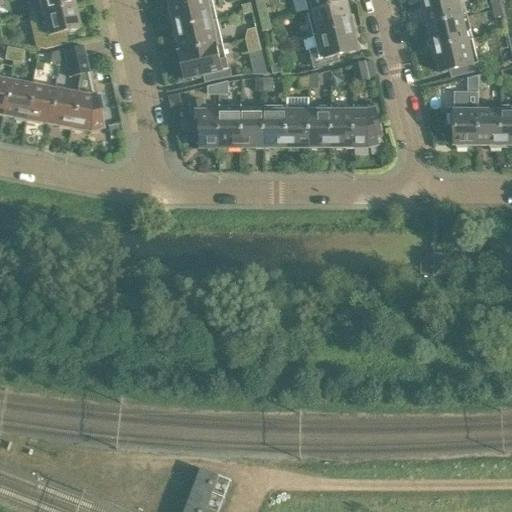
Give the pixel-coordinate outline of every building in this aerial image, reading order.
[(63,10),(73,8),(71,0),(40,0),(43,14),(63,10)] [(173,19),(176,30),(217,20),(212,0),(194,0),(170,5),(171,8),(168,10),(170,18),(173,19)] [(304,0),(308,13),(347,4),(345,0),(304,0)] [(457,0),(443,0),(421,5),(423,13),(426,15),(429,28),(468,19),(465,7),(459,9),(457,0)] [(493,13),(502,11),(499,0),(498,0),(490,2),(493,13)] [(250,4),(241,6),(243,15),(252,13),(250,4)] [(349,15),(347,4),(308,13),(314,37),(355,27),(353,17),(349,15)] [(78,29),(73,8),(63,10),(43,14),(48,36),(78,29)] [(261,24),(270,22),(267,13),(259,15),(261,24)] [(468,19),(429,28),(432,38),(429,41),(432,51),(468,43),(464,28),(470,26),(468,19)] [(223,45),(217,20),(176,30),(176,32),(174,34),(176,42),(179,43),(182,54),(223,45)] [(272,30),(270,22),(261,24),(263,32),(272,30)] [(338,62),(336,56),(358,51),(355,38),(358,36),(355,27),(314,37),(317,49),(310,51),(314,67),(338,62)] [(247,30),(249,39),(258,37),(256,28),(247,30)] [(249,39),(245,40),(249,56),(262,53),(258,37),(249,39)] [(468,43),(432,51),(434,60),(437,62),(440,73),(479,64),(476,54),(471,56),(468,43)] [(223,45),(182,54),(182,56),(179,57),(184,80),(229,70),(223,45)] [(66,63),(85,59),(82,46),(63,50),(66,63)] [(14,62),(16,49),(6,48),(4,60),(14,62)] [(16,49),(14,62),(21,63),(23,51),(16,49)] [(51,53),(49,65),(58,67),(60,56),(59,51),(51,53)] [(80,69),(81,75),(80,75),(77,92),(76,96),(78,96),(71,132),(85,134),(86,132),(90,132),(101,130),(93,94),(88,73),(85,59),(66,63),(68,72),(80,69)] [(353,66),(354,72),(366,69),(364,63),(353,66)] [(280,64),(271,66),(273,75),(282,73),(280,64)] [(69,77),(80,75),(81,75),(80,69),(68,72),(69,77)] [(368,79),(366,69),(354,72),(356,82),(368,79)] [(317,74),(308,77),(308,89),(317,88),(317,74)] [(479,76),(479,88),(487,88),(487,74),(479,76)] [(479,88),(479,76),(470,78),(470,88),(479,88)] [(0,115),(4,117),(6,103),(11,80),(0,77),(0,115)] [(308,89),(308,77),(299,79),(299,89),(308,89)] [(272,79),(262,80),(262,91),(272,91),(272,79)] [(10,121),(26,123),(33,88),(20,85),(21,82),(11,80),(6,103),(4,117),(10,118),(10,121)] [(215,86),(216,95),(227,95),(227,83),(215,86)] [(44,90),(33,88),(26,123),(40,126),(40,124),(49,125),(57,88),(45,86),(44,90)] [(55,129),(71,132),(78,96),(76,96),(65,94),(66,90),(57,88),(49,125),(56,126),(55,129)] [(285,112),(285,149),(307,149),(308,112),(308,100),(285,100),(285,112)] [(217,116),(217,112),(206,112),(203,101),(190,104),(193,116),(197,116),(197,131),(201,131),(201,149),(216,149),(217,116)] [(454,114),(452,114),(452,125),(454,125),(454,145),(457,145),(457,148),(468,148),(468,146),(477,146),(478,107),(469,107),(469,111),(454,111),(454,114)] [(501,149),(502,112),(487,112),(487,107),(478,107),(477,146),(491,146),(491,149),(501,149)] [(352,112),(352,148),(368,148),(377,146),(375,138),(381,137),(375,110),(369,112),(352,112)] [(511,111),(502,112),(501,149),(511,148),(511,111)] [(217,116),(216,149),(239,149),(239,112),(217,112),(217,116)] [(239,112),(239,149),(261,149),(262,112),(239,112)] [(262,112),(261,149),(285,149),(285,112),(262,112)] [(308,112),(307,149),(329,148),(330,112),(308,112)] [(330,112),(329,148),(352,148),(352,112),(330,112)] [(447,257),(445,257),(436,257),(436,275),(447,275),(447,257)] [(215,475),(199,469),(183,511),(219,511),(231,481),(215,475)]
